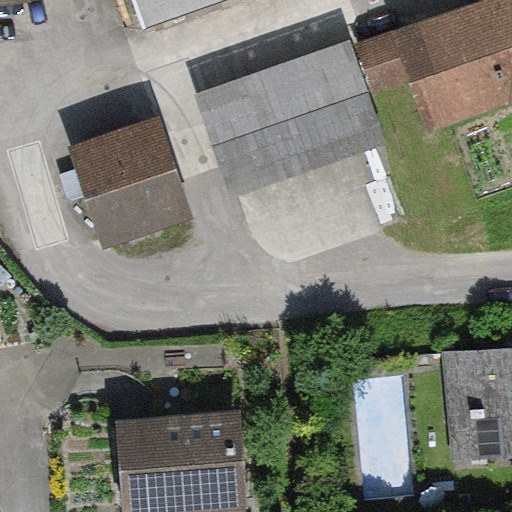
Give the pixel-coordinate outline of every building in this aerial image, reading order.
[(110,0),(119,24),(187,0),(110,0)] [(436,118),(511,91),(511,0),(480,0),(404,27),(436,118)] [(347,56),(211,103),(240,183),(376,135),(347,56)] [(155,128),(83,152),(112,235),(184,211),(155,128)] [(511,348),(437,357),(449,468),(511,461),(511,348)] [(234,410),(105,419),(111,511),(214,511),(241,510),(234,410)]
